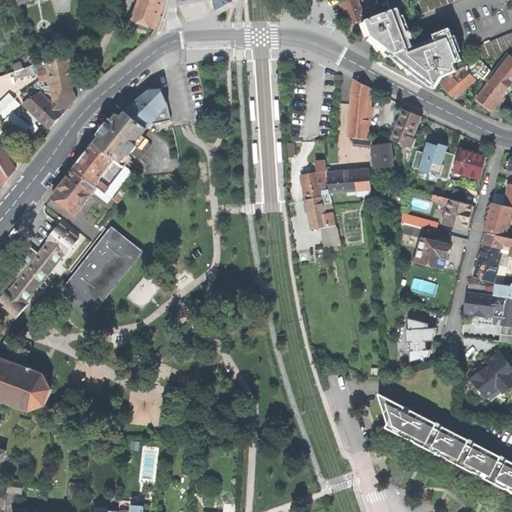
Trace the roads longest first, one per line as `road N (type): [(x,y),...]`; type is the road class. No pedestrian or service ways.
road 1 (residential): [(511,137),(299,37),(173,41)]
road 2 (residential): [(173,41),(98,99),(0,219)]
road 3 (residential): [(381,511),(334,375)]
